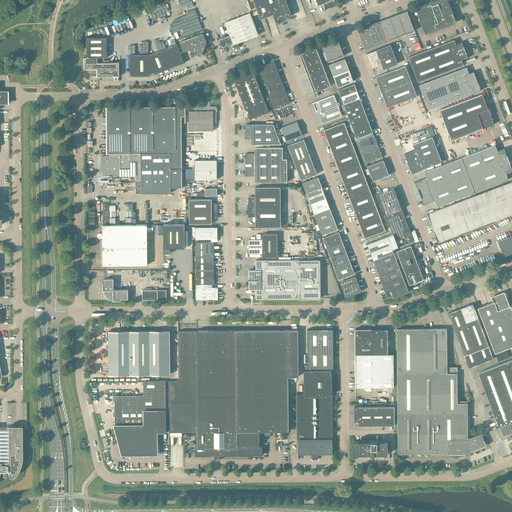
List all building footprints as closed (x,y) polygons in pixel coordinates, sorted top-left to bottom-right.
[(253,0),(260,19),(273,14),(276,21),(285,18),(285,19),(286,19),(285,18),(292,15),(285,0),(253,0)] [(338,4),(336,0),(315,0),(318,6),(324,3),(326,9),(338,4)] [(456,22),(447,0),(437,0),(416,8),(425,34),(456,22)] [(385,20),(381,21),(389,40),(414,30),(407,12),(402,14),(402,13),(395,16),(395,17),(385,20)] [(258,34),(250,13),(225,22),(230,35),(219,39),(222,47),(233,42),(233,44),(258,34)] [(389,40),(381,21),(357,30),(365,49),(389,40)] [(202,52),(206,43),(203,33),(179,42),(183,52),(190,49),(191,51),(201,56),(203,52),(202,52)] [(86,57),(83,57),(84,70),(86,71),(89,74),(96,74),(96,76),(119,77),(119,62),(97,62),(97,57),(107,57),(107,38),(86,38),(86,57)] [(344,56),(337,39),(321,45),(328,62),(344,56)] [(463,65),(462,60),(468,58),(462,42),(456,44),(454,40),(408,57),(418,82),(463,65)] [(184,63),(177,44),(149,54),(129,55),(129,73),(132,76),(149,76),(149,74),(154,72),(155,74),(184,63)] [(397,63),(390,44),(366,53),(372,68),(381,64),(383,69),(397,63)] [(330,86),(323,66),(320,59),(315,46),(299,52),(301,59),(315,97),(318,96),(317,91),(330,86)] [(353,81),(349,70),(345,58),(329,64),(338,87),(353,81)] [(290,103),(280,78),(274,62),(258,68),(274,109),(290,103)] [(417,96),(405,65),(375,77),(387,108),(417,96)] [(481,90),(473,71),(469,73),(466,67),(419,85),(428,110),(481,90)] [(268,112),(252,70),(233,77),(249,119),(268,112)] [(372,132),(362,104),(354,84),(338,90),(356,138),(372,132)] [(8,103),(8,91),(1,91),(0,90),(0,103),(1,104),(1,103),(8,103)] [(493,119),(489,108),(488,109),(482,93),(439,109),(451,140),(482,128),(483,128),(494,124),(492,119),(493,119)] [(342,116),(334,95),(313,102),(321,124),(342,116)] [(108,156),(102,156),(102,176),(116,176),(120,176),(120,169),(131,169),(131,162),(136,162),(135,177),(135,181),(136,193),(141,193),(170,193),(170,188),(182,188),(182,171),(183,171),(183,168),(182,168),(181,123),(185,123),(185,106),(179,106),(173,106),(105,107),(106,154),(108,154),(108,156)] [(216,122),(216,106),(193,106),(193,110),(188,111),(188,130),(213,130),(213,122),(216,122)] [(302,135),(297,121),(281,127),(286,141),(302,135)] [(385,230),(365,176),(344,122),(323,130),(364,238),(385,230)] [(281,144),(273,124),(245,124),(245,138),(251,138),(251,144),(281,144)] [(420,134),(421,140),(432,136),(430,131),(420,134)] [(382,157),(374,134),(358,141),(366,163),(382,157)] [(441,162),(432,136),(412,144),(414,150),(404,154),(412,173),(441,162)] [(317,174),(304,139),(288,145),(301,180),(317,174)] [(508,179),(506,173),(511,170),(511,169),(504,148),(497,151),(495,145),(424,171),(426,177),(415,182),(423,204),(435,200),(437,206),(508,179)] [(287,182),(287,164),(287,158),(283,158),(282,147),(255,147),(255,154),(245,154),(245,164),(247,164),(247,166),(245,166),(245,176),(255,176),(255,182),(287,182)] [(217,160),(194,160),(195,179),(217,179),(217,160)] [(389,175),(383,160),(367,166),(373,181),(389,175)] [(337,229),(326,197),(318,177),(302,183),(321,235),(337,229)] [(438,241),(511,213),(511,181),(427,213),(438,241)] [(217,196),(217,188),(216,188),(216,185),(208,185),(208,188),(205,188),(205,196),(217,196)] [(281,226),(280,187),(255,187),(255,197),(248,197),(248,217),(255,217),(255,227),(281,226)] [(411,232),(394,188),(378,194),(393,234),(367,244),(373,260),(394,252),(392,249),(412,242),(412,240),(412,239),(413,239),(411,233),(411,232)] [(217,219),(217,211),(217,204),(211,204),(211,199),(189,199),(189,224),(212,224),(212,219),(217,219)] [(163,267),(163,224),(148,224),(102,225),(102,270),(148,270),(148,269),(157,269),(157,267),(163,267)] [(185,247),(184,224),(163,224),(163,253),(170,253),(170,247),(185,247)] [(217,239),(217,227),(195,227),(195,239),(217,239)] [(354,273),(346,252),(339,232),(323,238),(338,279),(354,273)] [(278,257),(277,234),(262,234),(262,240),(248,240),(249,254),(262,254),(262,257),(278,257)] [(511,235),(498,241),(503,256),(511,252),(511,235)] [(214,284),(213,263),(213,242),(195,242),(196,284),(214,284)] [(423,279),(414,253),(411,245),(396,251),(409,284),(414,282),(415,283),(417,282),(417,281),(423,279)] [(409,292),(394,252),(373,260),(385,291),(387,297),(389,296),(390,297),(392,298),(393,297),(393,298),(409,292)] [(319,288),(319,260),(299,260),(256,260),(256,269),(249,269),(249,289),(256,289),(256,299),(300,298),(320,298),(320,288),(319,288)] [(361,291),(357,281),(355,276),(340,282),(344,291),(343,292),(345,297),(361,291)] [(128,299),(128,289),(113,290),(113,279),(104,279),(104,283),(103,283),(103,290),(104,290),(104,292),(105,293),(105,294),(106,296),(107,297),(109,298),(110,298),(111,299),(113,299),(113,300),(121,300),(120,300),(120,299),(128,299)] [(218,299),(218,287),(196,287),(196,299),(218,299)] [(166,300),(166,290),(142,290),(142,300),(166,300)] [(511,346),(511,308),(511,305),(509,306),(504,292),(495,295),(493,300),(494,301),(478,307),(495,353),(511,346)] [(473,304),(448,313),(464,355),(468,367),(493,358),(489,346),(473,304)] [(457,403),(457,373),(447,373),(447,328),(397,329),(398,454),(465,453),(465,454),(466,454),(470,454),(470,451),(486,445),(481,433),(468,438),(467,403),(457,403)] [(288,431),(288,377),(298,377),(298,329),(236,330),(196,330),(196,331),(178,331),(178,381),(169,381),(169,432),(170,432),(170,436),(182,436),(182,432),(197,432),(197,447),(194,447),(195,455),(214,455),(214,457),(220,457),(220,455),(262,455),(262,446),(259,446),(259,431),(288,431)] [(333,329),(307,329),(307,354),(307,355),(333,354),(333,353),(332,353),(332,352),(333,352),(333,351),(333,329)] [(393,387),(392,354),(388,354),(388,329),(354,329),(355,387),(393,387)] [(170,374),(169,330),(108,331),(108,375),(170,374)] [(333,354),(307,355),(307,370),(331,370),(333,370),(333,358),(333,354)] [(511,359),(478,372),(492,408),(502,436),(501,437),(503,439),(505,437),(507,436),(509,435),(511,433),(511,359)] [(321,370),(300,370),(301,457),(322,457),(321,370)] [(166,432),(165,381),(143,381),(143,385),(143,395),(115,396),(115,424),(122,454),(156,454),(156,434),(156,432),(165,432),(166,432)] [(394,425),(394,406),(354,407),(354,421),(358,421),(358,426),(394,425)] [(0,471),(9,471),(9,474),(9,475),(10,475),(10,476),(11,476),(12,476),(13,475),(15,473),(17,470),(19,466),(20,463),(20,459),(21,456),(20,430),(21,430),(21,425),(19,425),(19,426),(10,426),(9,426),(9,427),(8,427),(8,428),(9,429),(8,429),(8,464),(0,463),(0,471)] [(388,454),(388,440),(355,441),(355,454),(371,454),(371,455),(374,455),(374,454),(388,454)]
